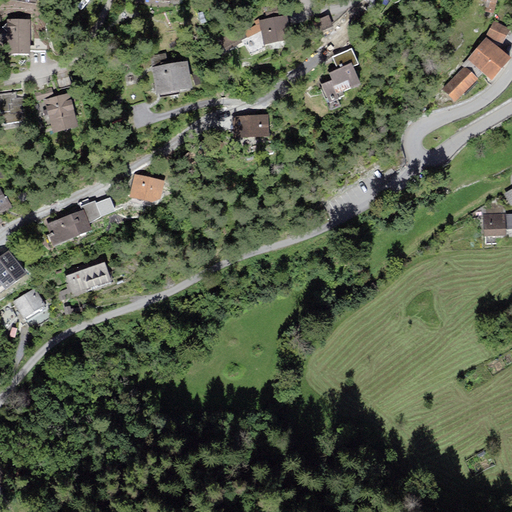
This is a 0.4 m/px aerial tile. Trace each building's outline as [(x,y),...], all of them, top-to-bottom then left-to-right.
[(484,0),(486,0),(485,12),(494,14),(497,0),(484,0)] [(264,7),(266,17),(278,14),(276,5),(264,7)] [(284,15),(259,20),(261,31),(263,44),(289,39),(284,15)] [(333,26),(328,15),(314,22),(319,32),(333,26)] [(30,54),(30,20),(7,19),(7,54),(30,54)] [(241,40),(261,31),(259,20),(243,29),(242,28),(237,30),(236,29),(219,38),(226,51),(242,42),(241,40)] [(509,29),(494,21),(486,36),(503,43),(509,29)] [(47,30),(34,30),(34,51),(47,51),(47,30)] [(510,58),(486,37),(467,58),(483,72),(491,79),(510,58)] [(352,47),(331,56),(336,69),(328,73),(331,80),(319,85),(327,103),(344,95),(343,92),(361,84),(354,67),(359,65),(352,47)] [(166,53),(150,56),(157,94),(192,88),(187,60),(168,64),(166,53)] [(455,102),(478,79),(477,78),(483,72),(467,58),(460,65),(462,68),(441,90),(455,102)] [(56,79),(59,90),(72,87),(70,76),(56,79)] [(51,87),(34,92),(37,101),(54,96),(51,87)] [(22,91),(0,93),(0,112),(0,113),(2,112),(4,126),(21,123),(20,113),(23,112),(22,105),(24,105),(22,91)] [(78,125),(69,93),(44,100),(53,132),(78,125)] [(268,115),(241,116),(242,137),(269,136),(268,115)] [(242,137),(241,116),(232,117),(233,138),(242,137)] [(383,173),(387,178),(395,172),(391,167),(383,173)] [(165,182),(135,175),(130,197),(152,202),(161,198),(165,182)] [(0,213),(12,207),(7,196),(5,197),(0,188),(0,213)] [(501,195),(469,216),(471,219),(483,218),(484,236),(506,236),(506,230),(511,229),(511,214),(506,214),(505,200),(501,200),(501,195)] [(111,197),(96,203),(102,217),(116,211),(111,197)] [(96,203),(95,201),(80,206),(82,210),(46,225),(53,246),(92,230),(89,224),(102,217),(96,203)] [(0,287),(19,273),(5,256),(0,261),(0,287)] [(105,261),(65,276),(73,297),(113,282),(105,261)] [(35,288),(12,302),(23,320),(46,306),(35,288)] [(50,310),(28,323),(32,330),(54,317),(50,310)]
